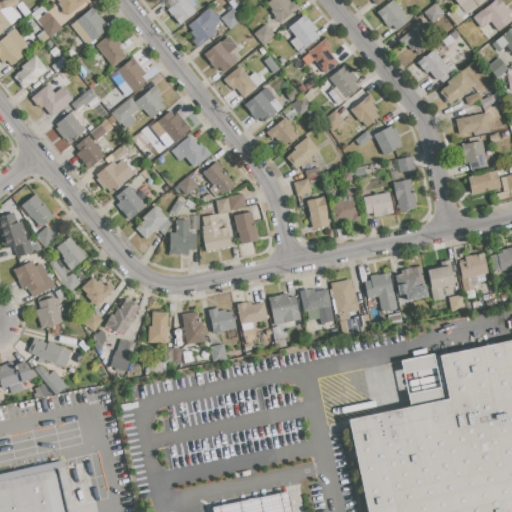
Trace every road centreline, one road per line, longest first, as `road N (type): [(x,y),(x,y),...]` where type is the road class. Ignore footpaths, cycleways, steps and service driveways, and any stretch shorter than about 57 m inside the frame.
road 1 (residential): [(0,109),(125,264),(178,288),(511,215)]
road 2 (residential): [(121,0),(262,172),(282,212),(292,266)]
road 3 (residential): [(329,0),(427,123),(451,233)]
